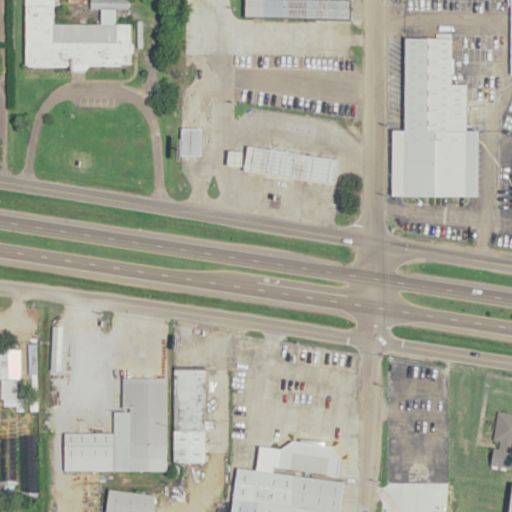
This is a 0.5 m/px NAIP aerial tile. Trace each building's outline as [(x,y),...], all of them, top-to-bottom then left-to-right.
[(24,0),(24,64),(131,65),(131,22),(117,22),(117,8),(129,7),(128,0),(90,0),(90,7),(101,7),(101,23),(55,22),(54,0),(24,0)] [(245,0),(245,13),(349,17),(349,0),(245,0)] [(393,130),(393,195),(479,196),(479,130),(467,130),(467,84),(452,83),(453,38),(405,37),(404,130),(393,130)] [(180,127),(200,127),(199,154),(180,153),(180,127)] [(248,144),(244,169),(335,184),(340,159),(248,144)] [(0,347),(0,397),(15,398),(15,346),(0,347)] [(173,369),(172,462),(205,462),(206,370),(173,369)] [(64,431),(113,431),(113,411),(121,411),(122,377),(167,377),(168,471),(64,471),(64,431)] [(511,413),(497,411),(488,463),(511,467),(511,413)] [(0,483),(15,484),(15,424),(0,424),(0,483)] [(278,466),(279,448),(292,439),(332,446),(340,458),(338,476),(278,466)] [(238,467),(231,511),(339,511),(344,482),(238,467)] [(108,488),(104,511),(152,511),(155,494),(108,488)]
